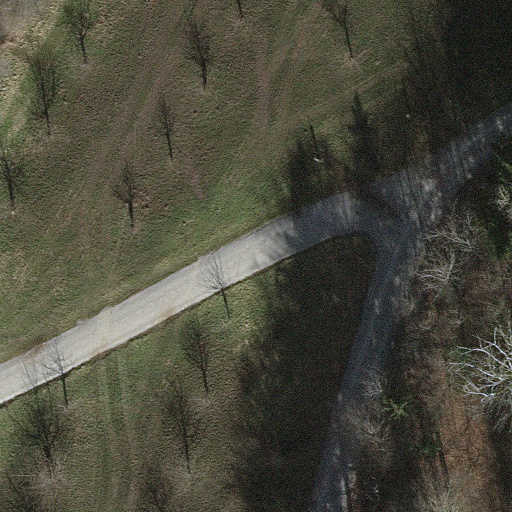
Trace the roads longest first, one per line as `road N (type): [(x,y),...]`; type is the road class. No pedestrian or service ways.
road 1 (track): [(327,511),(390,289),(396,200),(511,135)]
road 2 (track): [(0,386),(396,200)]
